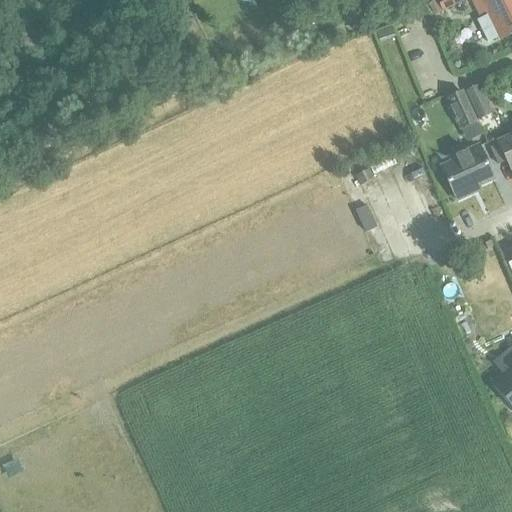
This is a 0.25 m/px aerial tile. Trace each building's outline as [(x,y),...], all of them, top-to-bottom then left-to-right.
[(437,0),(443,11),(466,0),(465,0),(437,0)] [(511,0),(471,0),(479,16),(487,12),(489,15),(477,20),(488,42),(499,37),(501,40),(511,34),(511,0)] [(310,19),(311,22),(305,24),(308,34),(339,22),(335,10),(310,19)] [(466,93),(479,120),(492,115),(479,87),(466,93)] [(461,130),(468,127),(474,138),(481,134),(463,94),(448,101),(461,130)] [(511,172),(511,136),(498,143),(497,139),(490,135),(485,137),(497,167),(507,162),(511,172)] [(472,191),(493,181),(478,148),(455,158),(456,162),(442,169),(457,202),(473,194),(472,191)] [(511,368),(492,386),(511,410),(511,368)]
